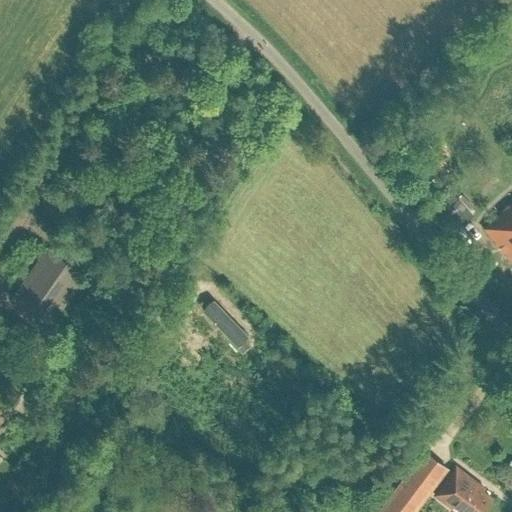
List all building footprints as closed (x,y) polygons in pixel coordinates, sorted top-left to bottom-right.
[(448,230),(458,222),(473,212),(457,196),(445,185),(425,201),(448,230)] [(511,199),(483,225),(511,258),(511,199)] [(82,272),(44,245),(10,294),(48,321),(82,272)] [(405,511),(431,478),(433,480),(444,466),(425,451),(379,511),(405,511)] [(452,465),(431,493),(450,506),(452,503),(463,511),(475,511),(487,497),(478,490),(481,487),(452,465)]
